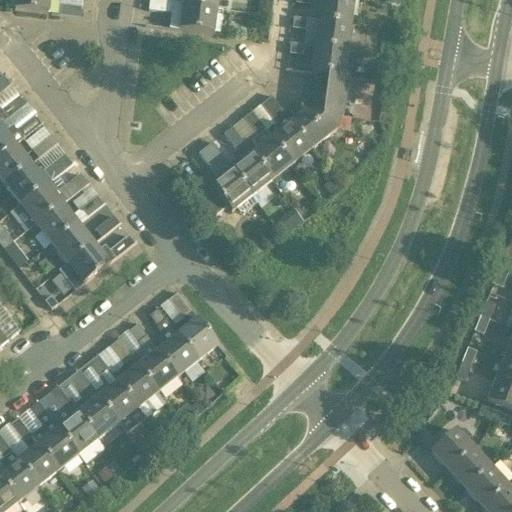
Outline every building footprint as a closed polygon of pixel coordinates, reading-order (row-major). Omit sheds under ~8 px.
[(48,18),(49,0),(16,0),(15,14),(48,18)] [(183,0),(182,7),(184,7),(184,8),(215,12),(216,0),(183,0)] [(351,29),(355,3),(326,0),(320,0),(317,24),(351,29)] [(170,16),(172,5),(149,2),(148,13),(170,16)] [(170,16),(170,22),(180,23),(179,33),(212,37),(215,12),(184,8),(184,7),(182,7),(182,6),(172,5),(170,16)] [(57,18),(80,21),(81,11),(59,8),(57,18)] [(306,21),(293,20),(292,31),(305,32),(306,21)] [(314,49),(348,54),(351,29),(317,24),(314,49)] [(290,46),(288,56),(302,58),(303,47),(290,46)] [(311,75),(328,77),(348,79),(345,78),(348,54),(314,49),(311,75)] [(293,125),(313,151),(339,130),(340,119),(343,120),(348,79),(328,77),(323,116),(307,114),(293,125)] [(2,80),(0,81),(0,95),(9,88),(2,80)] [(0,111),(0,126),(7,122),(24,108),(18,100),(1,113),(0,111)] [(291,126),(283,116),(270,100),(262,106),(276,124),(273,126),(280,135),(273,141),(293,167),(313,151),(293,125),(291,126)] [(265,133),(251,115),(243,121),(256,139),(265,133)] [(4,134),(0,129),(0,158),(14,147),(14,148),(40,128),(33,120),(16,133),(12,128),(4,134)] [(253,157),(252,157),(245,149),(231,131),(222,137),(236,155),(231,159),(238,168),(233,172),(253,198),(273,182),(253,157)] [(256,139),(251,143),(258,152),(253,157),(273,182),(293,167),(273,141),(272,141),(265,133),(256,139)] [(49,139),(31,153),(38,161),(56,148),(49,139)] [(206,168),(220,157),(212,146),(198,157),(206,168)] [(30,167),(14,148),(14,147),(0,158),(0,183),(3,188),(30,167)] [(208,184),(191,197),(212,223),(228,210),(232,215),(236,211),(239,215),(244,215),(256,206),(251,200),(253,198),(233,172),(220,157),(206,168),(219,184),(212,189),(208,184)] [(30,167),(3,188),(19,207),(45,187),(46,188),(71,168),(63,158),(42,174),(40,171),(36,175),(30,167)] [(51,195),(46,188),(45,187),(19,207),(34,227),(60,207),(61,208),(87,187),(79,177),(58,194),(56,191),(51,195)] [(321,190),(330,200),(342,190),(333,180),(321,190)] [(50,247),(76,226),(77,228),(103,207),(96,199),(71,220),(61,208),(60,207),(34,227),(50,247)] [(285,218),(294,230),(302,224),(293,212),(285,218)] [(112,219),(94,233),(101,241),(118,227),(112,219)] [(65,266),(91,246),(77,228),(76,226),(50,247),(65,266)] [(0,247),(3,251),(12,243),(0,228),(0,247)] [(65,266),(57,273),(73,293),(107,267),(134,246),(126,237),(107,253),(103,247),(96,252),(91,246),(65,266)] [(249,264),(241,254),(238,256),(240,260),(246,267),(249,264)] [(20,255),(11,262),(18,271),(27,264),(20,255)] [(498,272),(507,276),(511,263),(511,260),(504,257),(498,272)] [(498,272),(492,287),(501,290),(507,276),(498,272)] [(182,320),(190,315),(190,314),(176,296),(168,303),(182,320)] [(49,311),(56,306),(49,298),(43,303),(49,311)] [(479,318),(488,322),(494,307),(485,304),(479,318)] [(176,338),(156,312),(148,319),(162,336),(157,340),(163,348),(157,353),(158,354),(157,354),(177,380),(197,364),(177,338),(178,338),(177,337),(176,338)] [(479,318),(473,333),(483,337),(488,322),(479,318)] [(217,349),(196,323),(177,337),(178,338),(177,338),(197,364),(217,349)] [(128,334),(137,345),(145,338),(137,328),(128,334)] [(131,361),(117,343),(109,349),(122,368),(131,361)] [(157,353),(150,344),(136,355),(143,364),(137,368),(138,369),(137,370),(158,395),(177,380),(157,354),(158,354),(157,353)] [(460,365),(470,369),(476,354),(466,350),(460,365)] [(511,385),(511,358),(505,356),(496,379),(511,385)] [(111,377),(97,358),(89,365),(102,383),(111,377)] [(460,365),(454,380),(464,384),(470,369),(460,365)] [(138,369),(137,368),(118,384),(118,385),(138,411),(158,395),(137,370),(138,369)] [(118,427),(98,401),(98,400),(97,400),(91,393),(77,375),(69,381),(88,407),(78,415),(78,416),(78,417),(98,442),(118,427)] [(511,413),(511,385),(496,379),(487,403),(511,413)] [(109,391),(98,400),(98,401),(118,427),(125,436),(145,421),(138,411),(118,385),(118,384),(117,385),(109,391)] [(57,390),(49,397),(69,422),(58,431),(58,432),(78,458),(85,467),(104,453),(97,443),(98,442),(78,417),(78,416),(78,415),(77,416),(57,390)] [(203,411),(196,403),(189,409),(196,417),(203,411)] [(46,417),(38,406),(29,412),(37,423),(46,417)] [(496,414),(480,408),(477,417),(492,423),(496,414)] [(496,414),(492,423),(507,429),(510,420),(496,414)] [(32,439),(18,421),(10,427),(9,428),(23,446),(32,439)] [(38,448),(58,474),(78,458),(58,432),(58,431),(57,431),(51,423),(37,433),(44,442),(38,447),(39,448),(38,448)] [(431,455),(448,475),(473,452),(456,433),(431,455)] [(18,462),(11,454),(0,439),(0,457),(2,460),(0,462),(0,468),(4,473),(0,476),(0,481),(18,505),(38,489),(18,464),(19,463),(18,462)] [(29,453),(18,462),(19,463),(18,464),(38,489),(58,474),(38,448),(39,448),(38,447),(32,439),(23,446),(29,453)] [(448,475),(466,493),(490,470),(473,452),(448,475)] [(98,478),(104,486),(114,479),(107,470),(98,478)] [(466,493),(483,511),(508,489),(490,470),(466,493)] [(0,511),(9,511),(18,505),(0,481),(0,511)] [(89,499),(98,492),(92,484),(82,491),(89,499)] [(483,511),(482,511),(511,511),(511,493),(508,489),(483,511)]
